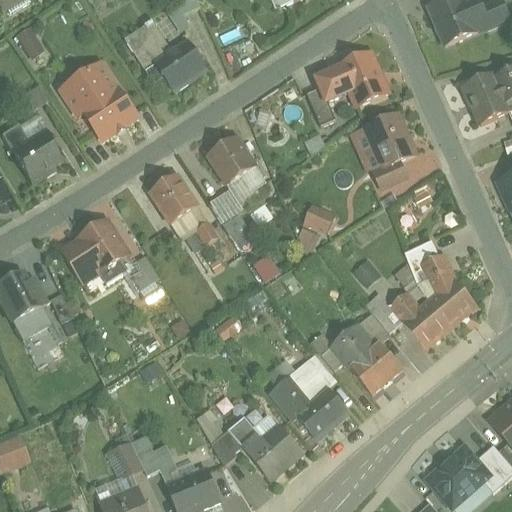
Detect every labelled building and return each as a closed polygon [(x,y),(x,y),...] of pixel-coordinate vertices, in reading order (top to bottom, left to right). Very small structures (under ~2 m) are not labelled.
[(0,0),(0,15),(7,11),(10,16),(29,4),(26,0),(0,0)] [(195,0),(173,0),(182,19),(200,11),(195,0)] [(463,0),(453,0),(429,11),(445,49),(478,35),(486,32),(489,33),(498,29),(499,26),(505,24),(497,6),(483,12),(477,0),(472,0),(465,3),(463,0)] [(146,30),(126,43),(153,84),(163,78),(175,96),(207,74),(189,46),(170,59),(152,31),(156,28),(153,24),(146,29),(146,30)] [(43,53),(29,31),(16,39),(30,61),(43,53)] [(110,61),(101,46),(93,51),(102,66),(110,61)] [(102,66),(90,48),(81,54),(92,72),(102,66)] [(372,57),(340,70),(341,72),(317,82),(321,91),(327,105),(328,104),(351,95),(358,111),(389,97),(372,57)] [(137,121),(103,70),(64,96),(80,121),(85,118),(103,144),(137,121)] [(511,76),(497,82),(495,78),(464,91),(471,107),(473,106),(482,129),(511,117),(510,113),(511,111),(511,76)] [(38,90),(26,98),(34,112),(46,104),(38,90)] [(328,104),(327,105),(321,91),(307,97),(321,130),(337,123),(328,104)] [(398,118),(353,137),(370,177),(374,175),(384,171),(385,172),(400,165),(416,158),(398,118)] [(29,147),(19,130),(4,140),(14,156),(29,147)] [(29,147),(14,156),(34,188),(47,180),(45,176),(64,164),(47,136),(29,147)] [(236,141),(208,159),(227,188),(255,171),(236,141)] [(400,165),(385,172),(384,171),(374,175),(382,193),(408,181),(400,165)] [(178,179),(151,197),(172,228),(199,210),(178,179)] [(511,179),(498,186),(505,202),(507,201),(510,207),(511,210),(511,179)] [(429,209),(434,197),(422,192),(417,203),(429,209)] [(335,220),(312,210),(305,226),(328,236),(335,220)] [(360,248),(386,231),(376,216),(350,233),(360,248)] [(198,232),(190,222),(176,232),(184,243),(198,232)] [(108,225),(80,244),(81,245),(65,256),(84,285),(100,275),(108,288),(123,278),(116,267),(130,258),(108,225)] [(221,241),(211,226),(200,233),(209,249),(221,241)] [(322,239),(305,231),(301,240),(313,258),(322,239)] [(434,245),(407,257),(414,275),(441,263),(434,245)] [(271,259),(257,267),(267,284),(282,276),(271,259)] [(160,283),(145,261),(135,268),(140,276),(131,281),(140,295),(160,283)] [(456,285),(445,262),(441,263),(414,275),(421,294),(429,304),(453,333),(479,313),(456,284),(456,285)] [(253,280),(242,263),(225,275),(231,284),(240,278),(245,285),(253,280)] [(383,279),(371,264),(357,275),(368,290),(383,279)] [(22,276),(0,287),(0,300),(13,325),(40,311),(48,307),(34,281),(26,285),(22,276)] [(422,310),(410,295),(391,309),(427,354),(453,333),(429,304),(422,310)] [(64,298),(52,304),(63,327),(75,321),(64,298)] [(379,299),(367,309),(374,317),(390,337),(402,327),(379,299)] [(23,343),(50,329),(40,311),(13,325),(23,343)] [(374,317),(358,330),(375,350),(390,337),(374,317)] [(236,318),(218,331),(226,343),(245,329),(236,318)] [(185,322),(174,329),(181,341),(192,335),(185,322)] [(357,329),(322,358),(335,374),(346,365),(351,372),(350,372),(372,398),(403,373),(381,346),(376,351),(375,350),(358,330),(357,329)] [(322,357),(333,349),(323,337),(313,345),(322,357)] [(157,365),(142,374),(149,386),(164,377),(157,365)] [(328,393),(307,368),(272,397),(293,423),(298,419),(318,443),(349,417),(328,393)] [(511,408),(511,407),(490,425),(509,447),(511,449),(511,408)] [(199,420),(212,442),(226,434),(213,412),(199,420)] [(233,433),(239,441),(253,429),(247,421),(233,433)] [(280,430),(264,443),(253,429),(239,441),(252,456),(250,458),(271,483),(302,457),(280,430)] [(229,434),(212,448),(225,470),(238,460),(235,457),(243,451),(229,434)] [(132,447),(145,473),(148,480),(160,474),(166,486),(181,478),(167,450),(154,456),(147,440),(132,447)] [(19,441),(0,448),(0,469),(3,475),(28,465),(19,441)] [(132,447),(117,454),(129,480),(145,473),(132,447)] [(511,449),(509,447),(500,455),(511,469),(511,449)] [(489,480),(465,452),(445,470),(444,469),(428,482),(453,511),(454,511),(468,501),(467,499),(489,480)] [(207,473),(167,489),(176,511),(205,511),(221,506),(207,473)] [(147,511),(140,494),(102,509),(103,511),(147,511)]
